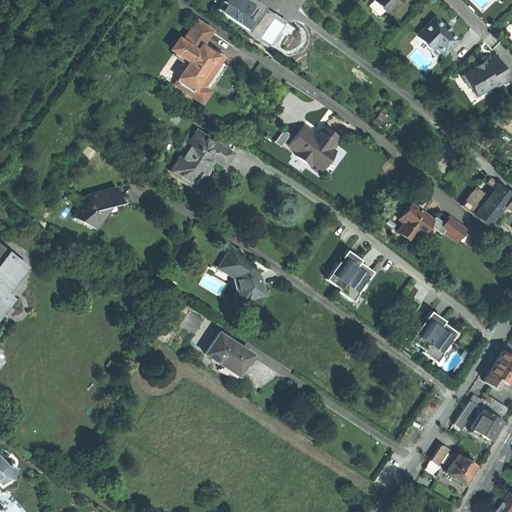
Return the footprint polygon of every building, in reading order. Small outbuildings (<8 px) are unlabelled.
[(255,24),(266,9),(253,0),(219,0),(222,1),(216,9),(249,32),(255,24)] [(372,0),(385,13),(392,6),(394,8),(402,0),(372,0)] [(433,45),(443,55),(456,40),(451,35),(451,33),(449,31),(447,31),(445,29),(444,28),(444,26),(442,24),(440,24),(434,19),(419,34),(419,37),(430,48),(433,45)] [(210,30),(196,20),(184,37),(174,52),(185,59),(186,58),(189,60),(175,80),(194,93),(200,85),(205,88),(220,67),(216,65),(219,61),(222,56),(200,42),(208,30),(210,31),(210,30)] [(204,40),(210,31),(208,30),(200,42),(222,56),(224,54),(204,40)] [(170,49),(174,52),(184,37),(180,34),(170,49)] [(509,79),(501,66),(498,68),(493,60),(490,62),(487,64),(485,62),(479,65),(479,67),(475,69),(475,68),(461,76),(468,87),(470,86),(476,96),(477,96),(476,95),(487,88),(488,89),(494,85),(495,88),(509,79)] [(226,66),(219,61),(216,65),(220,67),(205,88),(200,85),(194,93),(175,80),(172,84),(200,103),(226,66)] [(385,117),(379,113),(371,122),(377,127),(385,117)] [(313,132),(304,125),(288,146),(297,152),(295,155),(308,164),(310,161),(315,165),(321,169),(329,158),(326,156),(335,143),(333,142),(337,137),(330,132),(324,127),(318,135),(314,136),(312,134),(313,132)] [(289,135),(283,130),(274,142),(280,147),(289,135)] [(230,153),(196,131),(170,172),(192,186),(203,169),(210,158),(222,165),(230,153)] [(493,189),(496,186),(488,179),(485,183),(493,189)] [(503,206),(511,195),(497,184),(496,186),(493,189),(487,196),(483,202),(497,213),(503,206)] [(483,202),(487,196),(475,187),(471,192),(483,202)] [(86,196),(74,217),(95,229),(102,216),(101,215),(102,212),(104,213),(104,212),(103,211),(108,203),(112,202),(113,203),(115,205),(120,203),(120,202),(119,202),(117,195),(115,188),(86,196)] [(487,226),(497,213),(483,202),(471,192),(460,205),(487,226)] [(511,195),(503,206),(511,213),(511,195)] [(428,225),(432,220),(423,214),(411,204),(399,220),(404,223),(397,232),(408,240),(415,232),(420,235),(428,225)] [(464,229),(448,217),(443,224),(434,217),(432,220),(428,225),(440,234),(442,232),(455,242),(464,229)] [(0,245),(0,311),(2,312),(5,308),(13,298),(6,292),(27,266),(0,245)] [(230,247),(220,264),(233,272),(240,301),(263,295),(258,274),(255,272),(253,264),(247,259),(242,255),(230,247)] [(359,260),(346,250),(341,257),(341,258),(338,262),(337,262),(325,279),(338,289),(337,291),(350,301),(363,284),(362,283),(365,279),(366,279),(371,272),(358,262),(359,260)] [(0,319),(16,299),(13,298),(5,308),(2,312),(0,311),(0,319)] [(202,320),(188,311),(179,327),(192,335),(202,320)] [(443,321),(429,311),(424,318),(425,319),(422,323),(421,323),(408,340),(422,350),(420,352),(434,362),(441,353),(447,344),(446,344),(449,339),(450,340),(455,333),(442,323),(443,321)] [(250,355),(219,333),(204,354),(221,366),(222,364),(237,374),(243,365),(250,355)] [(511,347),(506,343),(501,352),(511,358),(511,347)] [(511,358),(501,352),(501,351),(488,373),(497,379),(506,384),(511,377),(511,358)] [(497,379),(488,373),(482,382),(492,387),(497,379)] [(472,395),(468,401),(474,405),(479,408),(483,402),(472,395)] [(506,409),(486,396),(483,402),(479,408),(482,409),(499,420),(506,409)] [(474,405),(468,401),(453,424),(459,428),(474,405)] [(499,420),(482,409),(470,428),(476,432),(474,435),(481,439),(483,436),(489,440),(494,431),(501,421),(499,420)] [(446,448),(439,444),(428,461),(435,465),(446,448)] [(474,465),(456,454),(445,474),(463,484),(469,475),(474,465)] [(11,479),(14,467),(6,465),(0,458),(0,477),(1,477),(11,479)] [(439,468),(435,465),(428,461),(423,469),(434,476),(439,468)] [(448,511),(453,505),(435,495),(428,507),(437,511),(448,511)] [(511,511),(511,499),(509,504),(502,511),(511,511)]
